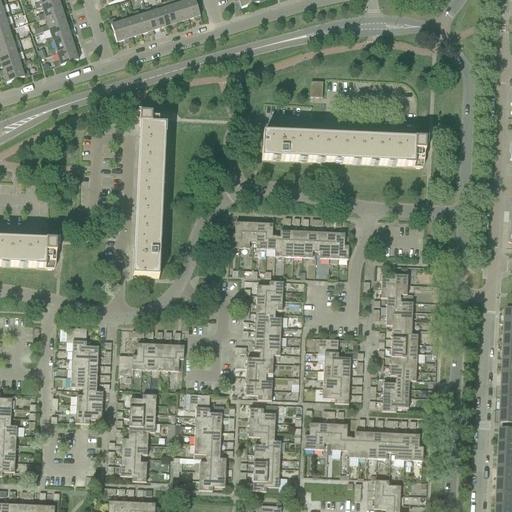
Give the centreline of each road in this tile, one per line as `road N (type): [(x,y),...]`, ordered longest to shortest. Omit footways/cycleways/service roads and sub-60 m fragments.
road 1 (tertiary): [(40,114),(288,40)]
road 2 (residential): [(237,193),(232,135),(252,123),(396,131)]
road 3 (tertiary): [(447,511),(457,291)]
road 4 (residential): [(481,511),(491,293)]
road 5 (residential): [(503,68),(492,265)]
road 6 (tertiary): [(462,215),(467,80),(437,29)]
road 7 (unclassified): [(116,316),(127,141)]
road 8 (residential): [(237,193),(277,191),(368,211)]
road 9 (residential): [(44,429),(42,300)]
road 10 (residential): [(105,69),(225,33)]
road 11 (residential): [(216,379),(221,298),(181,287)]
